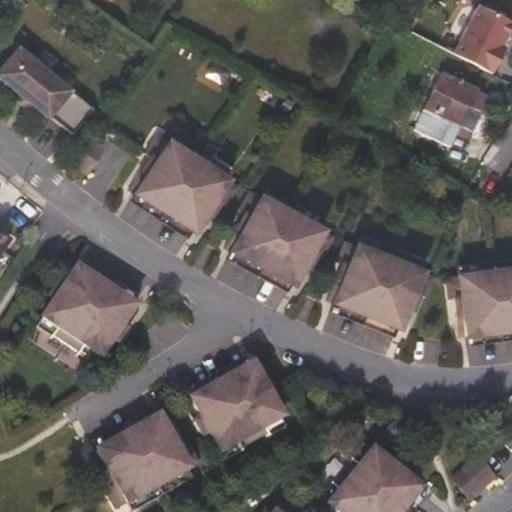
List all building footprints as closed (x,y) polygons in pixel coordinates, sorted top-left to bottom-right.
[(510,24),(475,6),(450,55),(488,75),(502,48),(498,47),(510,24)] [(87,107),(13,47),(0,62),(0,81),(43,117),(44,115),(67,133),(87,107)] [(492,97),(442,72),(423,110),(473,135),(492,97)] [(226,175),(168,138),(162,147),(221,184),(226,175)] [(162,147),(150,140),(138,158),(150,165),(129,198),(188,235),(209,202),(220,210),(232,191),(221,184),(162,147)] [(322,225),(260,192),(255,201),(317,234),(322,225)] [(255,201),(244,195),(233,214),(245,220),(226,254),(288,288),(306,254),(318,260),(329,241),(317,234),(255,201)] [(188,235),(129,198),(125,204),(184,242),(188,235)] [(421,265),(356,240),(352,249),(418,275),(421,265)] [(352,249),(339,245),(332,265),(344,270),(330,306),(395,331),(409,295),(422,300),(430,279),(418,275),(352,249)] [(288,288),(226,254),(223,261),(284,295),(288,288)] [(511,269),(511,259),(454,267),(455,278),(511,269)] [(133,303),(75,265),(69,274),(128,312),(133,303)] [(511,269),(455,278),(442,280),(445,302),(459,300),(464,338),(511,331),(511,269)] [(69,274),(51,301),(36,325),(51,335),(47,341),(45,344),(72,362),(74,359),(78,353),(94,363),(109,340),(128,312),(69,274)] [(395,331),(330,306),(326,314),(392,340),(395,331)] [(51,335),(36,325),(32,331),(47,341),(51,335)] [(511,342),(511,331),(464,338),(466,348),(511,342)] [(94,363),(78,353),(74,359),(90,369),(94,363)] [(185,406),(246,371),(240,361),(180,396),(185,406)] [(246,371),(185,406),(216,458),(232,449),(236,455),(237,458),(266,442),(264,439),(260,433),(276,424),(246,371)] [(153,423),(147,412),(87,447),(93,458),(153,423)] [(171,457),(153,423),(93,458),(112,492),(100,498),(108,511),(120,511),(122,511),(182,476),(195,469),(183,450),(171,457)] [(280,431),(276,424),(260,433),(264,439),(280,431)] [(236,455),(232,449),(216,458),(219,465),(236,455)] [(369,456),(364,451),(352,466),(357,471),(369,456)] [(349,464),(343,471),(329,489),(332,492),(337,496),(326,510),(327,511),(402,511),(417,493),(369,456),(357,471),(352,466),(349,464)] [(494,480),(477,461),(452,483),(469,502),(494,480)] [(141,511),(188,485),(182,476),(122,511),(141,511)] [(337,496),(332,492),(321,506),(323,509),(326,510),(337,496)] [(415,511),(425,500),(417,493),(402,511),(415,511)]
